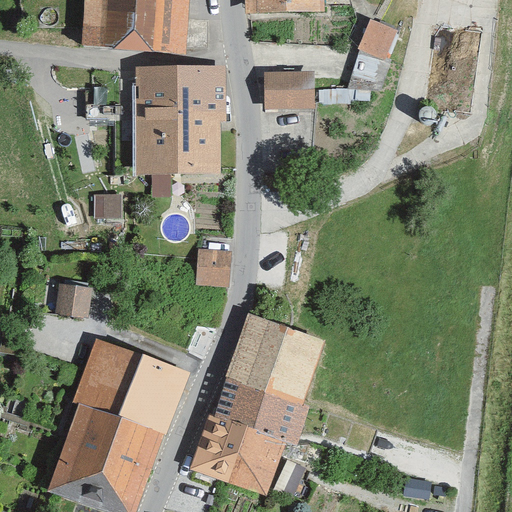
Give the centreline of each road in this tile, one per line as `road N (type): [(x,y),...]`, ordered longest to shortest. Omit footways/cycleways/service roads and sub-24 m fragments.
road 1 (tertiary): [(233,0),(248,173),(243,279),(153,511)]
road 2 (track): [(240,58),(0,47)]
